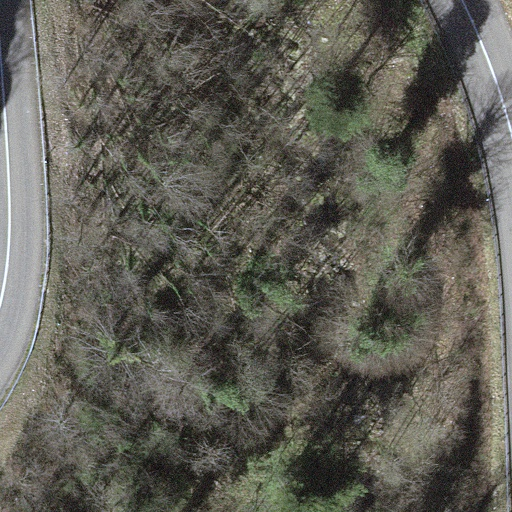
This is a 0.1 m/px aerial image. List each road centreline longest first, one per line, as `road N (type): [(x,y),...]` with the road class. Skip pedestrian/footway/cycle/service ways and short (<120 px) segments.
road 1 (tertiary): [(0,57),(9,202),(0,299)]
road 2 (tertiary): [(511,136),(461,0)]
